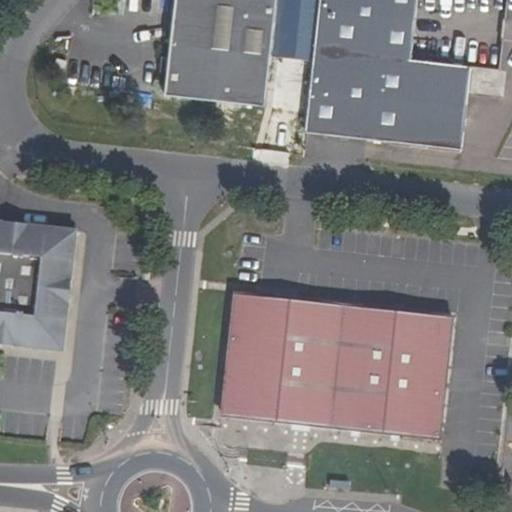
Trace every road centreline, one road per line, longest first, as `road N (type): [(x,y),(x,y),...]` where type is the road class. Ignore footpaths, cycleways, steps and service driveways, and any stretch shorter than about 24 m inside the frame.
road 1 (residential): [(58,0),(14,50),(3,81),(7,108),(24,133),(80,159),(188,172)]
road 2 (residential): [(188,172),(511,207)]
road 3 (residential): [(166,369),(188,172)]
